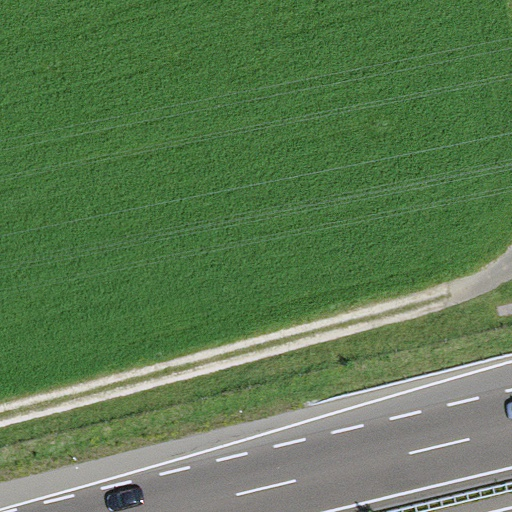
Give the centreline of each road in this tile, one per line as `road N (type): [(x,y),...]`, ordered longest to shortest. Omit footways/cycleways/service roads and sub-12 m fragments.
road 1 (track): [(511,261),(389,312),(0,414)]
road 2 (motorway): [(511,428),(165,511)]
